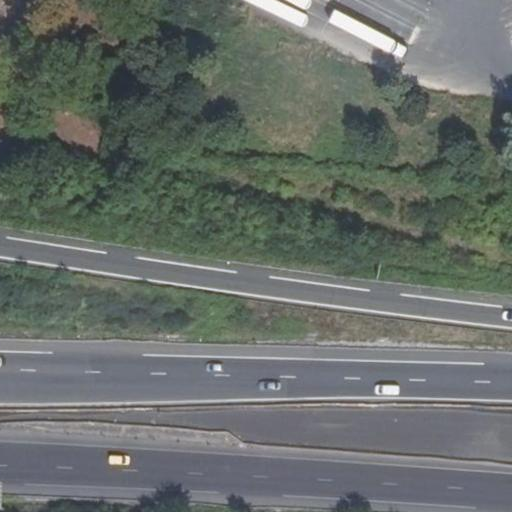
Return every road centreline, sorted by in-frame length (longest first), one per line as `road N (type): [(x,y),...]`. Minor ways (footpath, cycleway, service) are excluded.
road 1 (trunk): [(511,318),(0,247)]
road 2 (trunk): [(0,463),(511,492)]
road 3 (trunk): [(511,380),(0,373)]
